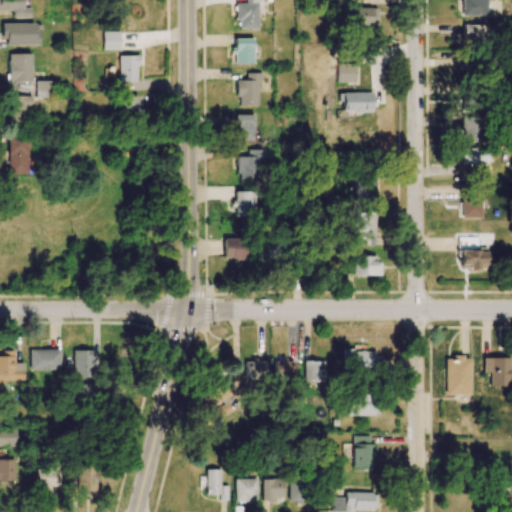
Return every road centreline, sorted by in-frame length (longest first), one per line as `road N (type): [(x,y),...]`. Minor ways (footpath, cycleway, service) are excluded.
road 1 (residential): [(417,511),(415,0)]
road 2 (residential): [(511,310),(185,312)]
road 3 (secondary): [(185,312),(187,0)]
road 4 (secondary): [(137,511),(185,312)]
road 5 (residential): [(185,312),(0,310)]
